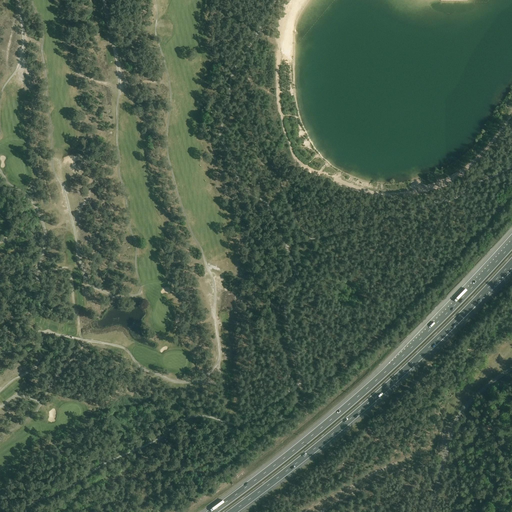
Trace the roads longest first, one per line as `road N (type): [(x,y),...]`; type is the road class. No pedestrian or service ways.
road 1 (unknown): [(261,24),(232,128),(254,166),(281,184),(318,259),(338,280),(369,287),(448,262),(511,195)]
road 2 (motorway): [(511,244),(391,366),(209,511)]
road 3 (motorway): [(234,511),(402,374),(511,261)]
road 4 (unclassified): [(511,369),(455,421),(429,511)]
